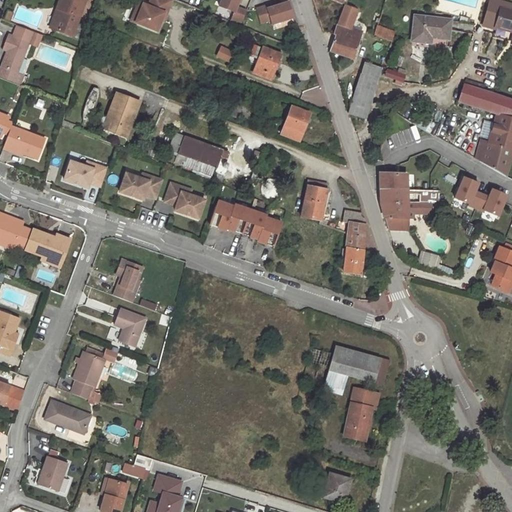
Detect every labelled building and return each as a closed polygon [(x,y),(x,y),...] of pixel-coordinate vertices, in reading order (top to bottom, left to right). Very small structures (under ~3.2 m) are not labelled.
[(81,0),(59,0),(56,10),(59,11),(53,29),(72,36),(84,1),(82,0),(81,0)] [(172,0),(149,0),(148,6),(138,2),(135,11),(139,13),(135,22),(157,31),(161,20),(164,13),(166,14),(172,0)] [(237,0),(219,0),(217,7),(232,13),(228,22),(238,26),(244,12),(234,8),(237,0)] [(496,25),(496,24),(500,8),(511,11),(511,3),(499,0),(489,0),(483,22),(496,25)] [(264,6),(254,9),(258,24),(268,20),(270,25),(291,18),(286,2),(265,9),(264,6)] [(357,11),(344,6),(338,24),(350,29),(357,11)] [(511,11),(500,8),(496,24),(511,27),(511,39),(511,43),(511,11)] [(50,28),(53,29),(59,11),(56,10),(50,28)] [(449,21),(414,17),(412,41),(422,42),(423,36),(430,37),(447,39),(449,21)] [(335,35),(329,51),(352,59),(361,33),(350,29),(338,24),(334,35),(335,35)] [(32,31),(19,26),(15,37),(28,42),(32,31)] [(394,32),(376,26),(373,36),(391,42),(394,32)] [(8,47),(6,52),(0,69),(0,76),(20,85),(24,76),(18,73),(29,43),(28,42),(15,37),(8,35),(4,45),(8,47)] [(216,56),(220,47),(215,45),(211,53),(216,56)] [(263,48),(281,55),(282,52),(264,45),(263,48)] [(234,54),(220,47),(216,56),(218,57),(230,63),(234,54)] [(271,81),(281,55),(263,48),(253,74),(271,81)] [(372,55),(368,54),(364,63),(380,68),(383,60),(372,55)] [(364,63),(349,112),(349,114),(365,119),(380,68),(364,63)] [(404,75),(387,70),(384,76),(402,81),(404,75)] [(458,101),(469,104),(502,116),(493,144),(487,143),(482,164),(504,177),(511,150),(511,101),(463,86),(458,101)] [(133,108),(137,110),(140,102),(116,93),(106,119),(113,122),(109,131),(127,138),(130,128),(126,127),(133,108)] [(240,116),(244,105),(238,102),(231,117),(239,120),(240,116)] [(252,108),(244,105),(240,116),(247,120),(252,108)] [(309,114),(291,107),(280,134),(299,141),(309,114)] [(130,128),(137,110),(133,108),(126,127),(130,128)] [(2,133),(7,120),(8,117),(0,114),(0,136),(1,137),(2,133)] [(383,114),(371,154),(379,155),(391,115),(383,114)] [(102,128),(109,131),(113,122),(106,119),(102,128)] [(10,127),(12,122),(7,120),(2,133),(7,135),(10,127)] [(77,126),(62,120),(61,125),(75,130),(77,126)] [(44,140),(10,127),(7,135),(2,149),(9,152),(10,149),(23,154),(36,159),(44,140)] [(177,154),(215,168),(216,169),(223,151),(184,137),(177,154)] [(487,143),(480,141),(475,160),(482,164),(487,143)] [(211,176),(215,168),(177,154),(174,163),(211,176)] [(100,187),(107,168),(94,164),(93,169),(85,166),(69,161),(63,179),(87,187),(89,183),(100,187)] [(225,170),(220,169),(216,180),(221,182),(225,170)] [(156,199),(163,180),(150,176),(149,181),(141,178),(125,173),(119,192),(143,200),(144,195),(156,199)] [(379,174),(379,190),(406,191),(406,175),(379,174)] [(478,184),(463,178),(454,199),(468,205),(467,206),(482,212),(483,211),(497,217),(506,196),(491,190),(488,198),(474,192),(478,184)] [(183,187),(171,183),(164,202),(176,206),(175,210),(198,218),(205,200),(189,195),(181,192),(183,187)] [(307,186),(301,217),(321,221),(327,190),(307,186)] [(406,191),(379,190),(380,201),(388,230),(407,231),(407,220),(406,191)] [(438,192),(406,191),(407,220),(414,220),(414,214),(431,214),(437,215),(438,192)] [(278,235),(282,223),(266,218),(267,216),(234,205),(233,206),(217,201),(213,213),(221,216),(217,227),(226,230),(226,228),(234,231),(238,219),(246,222),(254,225),(250,237),(258,239),(257,241),(265,244),(270,232),(278,235)] [(0,219),(7,222),(9,217),(0,213),(0,219)] [(221,216),(213,213),(209,225),(217,227),(221,216)] [(365,222),(364,219),(346,216),(345,223),(349,223),(365,226),(365,222)] [(24,250),(31,232),(21,228),(22,223),(9,217),(7,222),(0,219),(0,244),(12,249),(14,245),(24,250)] [(234,231),(242,234),(246,222),(238,219),(234,231)] [(246,222),(242,234),(250,237),(254,225),(246,222)] [(362,250),(365,226),(349,223),(348,235),(347,241),(346,248),(362,250)] [(54,238),(32,229),(31,232),(24,250),(42,257),(61,264),(69,243),(54,238)] [(270,232),(265,244),(274,247),(278,235),(270,232)] [(56,234),(54,238),(69,243),(70,240),(56,234)] [(503,249),(511,253),(511,247),(505,245),(503,249)] [(360,274),(362,250),(346,248),(343,272),(360,274)] [(508,293),(511,282),(511,281),(507,279),(511,270),(511,268),(511,253),(503,249),(499,248),(492,262),(494,263),(497,264),(493,273),(495,274),(490,285),(508,293)] [(417,264),(437,269),(440,257),(421,252),(417,264)] [(59,268),(61,264),(42,257),(41,261),(59,268)] [(120,277),(113,296),(131,303),(134,297),(132,296),(137,281),(142,268),(122,261),(118,269),(122,271),(120,277)] [(156,306),(141,300),(138,306),(153,312),(156,306)] [(144,319),(121,310),(115,325),(123,329),(118,340),(134,346),(144,319)] [(19,320),(11,317),(0,312),(0,347),(12,352),(16,342),(11,340),(13,332),(19,320)] [(19,334),(13,332),(11,340),(16,342),(19,334)] [(369,355),(335,346),(328,371),(337,374),(362,380),(369,355)] [(0,352),(10,357),(12,352),(0,347),(0,352)] [(87,348),(85,352),(102,359),(103,354),(87,348)] [(103,354),(102,359),(104,360),(113,363),(116,353),(105,349),(103,354)] [(75,381),(70,394),(96,404),(100,395),(92,392),(104,360),(102,359),(85,352),(83,351),(72,380),(75,381)] [(369,355),(362,380),(374,383),(381,359),(369,355)] [(381,359),(374,383),(383,386),(390,361),(381,359)] [(337,374),(328,371),(323,390),(332,393),(337,374)] [(0,404),(17,411),(23,392),(0,383),(0,404)] [(354,389),(343,437),(364,442),(372,409),(375,410),(379,395),(354,389)] [(73,427),(84,431),(90,416),(52,402),(45,419),(72,430),(73,427)] [(150,459),(135,454),(132,465),(147,470),(150,459)] [(67,463),(47,456),(37,485),(57,492),(67,463)] [(323,471),(316,495),(319,496),(322,497),(330,473),(323,471)] [(351,480),(330,473),(322,497),(344,504),(351,480)] [(180,482),(157,475),(153,491),(162,493),(158,504),(150,502),(146,511),(179,511),(181,506),(178,505),(176,505),(178,498),(175,497),(180,482)] [(64,476),(58,490),(66,493),(72,479),(64,476)] [(119,511),(127,485),(109,480),(105,495),(100,511),(104,511),(119,511)] [(162,493),(153,491),(150,502),(158,504),(162,493)] [(300,496),(298,504),(315,509),(319,496),(316,495),(305,492),(304,497),(300,496)]
